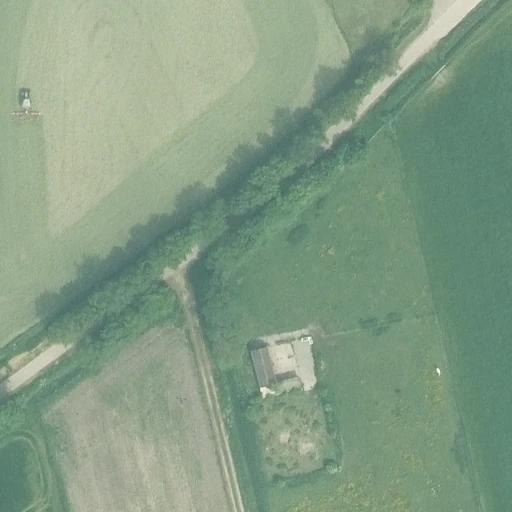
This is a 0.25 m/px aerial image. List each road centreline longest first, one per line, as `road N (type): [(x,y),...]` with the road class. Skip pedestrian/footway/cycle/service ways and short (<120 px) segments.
road 1 (unclassified): [(170,264),(274,188),(464,0)]
road 2 (unclassified): [(236,511),(183,281),(170,264)]
road 3 (unclassified): [(0,391),(170,264)]
